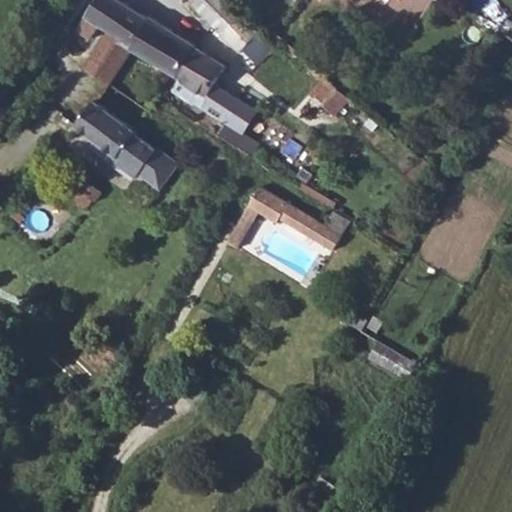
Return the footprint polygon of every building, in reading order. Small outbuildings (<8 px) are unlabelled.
[(129,0),(97,0),(77,26),(92,36),(103,22),(112,27),(88,64),(112,79),(136,45),(134,43),(153,15),(129,0)] [(199,0),(221,26),(243,51),(247,48),(256,58),(272,45),(234,0),(199,0)] [(153,15),(134,43),(136,45),(180,75),(199,48),(200,47),(153,15)] [(229,69),(199,48),(180,75),(188,82),(179,96),(201,111),(240,131),(252,112),(216,90),(229,69)] [(350,98),(328,78),(312,96),(335,115),(350,98)] [(78,125),(120,154),(137,132),(138,131),(140,129),(97,99),(78,125)] [(157,146),(137,132),(120,154),(115,160),(137,176),(141,171),(162,186),(180,160),(158,145),(157,146)] [(85,207),(91,203),(94,200),(97,201),(112,177),(106,173),(94,166),(78,191),(83,194),(77,201),(80,206),(85,207)] [(291,198),(263,181),(245,210),(255,216),(262,206),(279,217),(282,212),(291,198)] [(345,230),(291,198),(282,212),(336,245),(345,230)] [(255,216),(245,210),(230,236),(240,242),(255,216)] [(382,341),(372,359),(410,380),(420,362),(382,341)]
